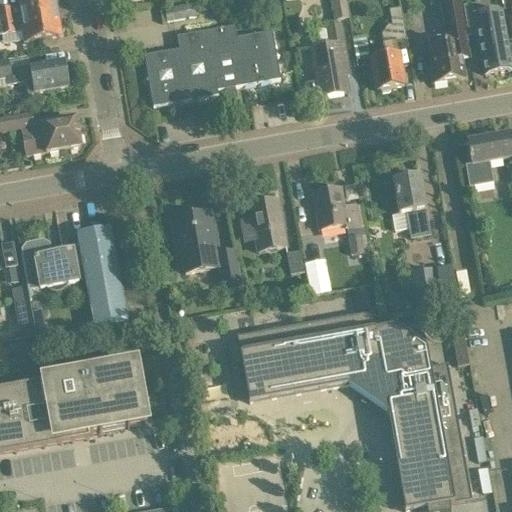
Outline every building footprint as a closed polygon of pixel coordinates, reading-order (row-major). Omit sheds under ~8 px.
[(0,0),(0,25),(13,23),(22,21),(55,16),(53,5),(56,3),(55,0),(0,0)] [(343,0),(330,0),(329,0),(334,24),(347,21),(348,21),(343,0)] [(444,39),(428,42),(429,51),(432,70),(429,71),(432,87),(463,81),(460,64),(469,63),(463,21),(459,2),(439,5),(444,39)] [(195,6),(164,12),(166,24),(197,19),(198,22),(216,18),(215,12),(214,13),(212,4),(195,7),(195,6)] [(476,7),(463,9),(465,19),(468,39),(477,37),(484,78),(510,73),(500,13),(478,17),(476,7)] [(384,58),(370,60),(376,93),(403,88),(398,56),(397,56),(395,45),(405,43),(399,10),(388,12),(391,27),(387,28),(381,37),(384,58)] [(57,26),(55,16),(22,21),(13,23),(0,25),(0,38),(24,34),(26,45),(59,39),(59,36),(61,35),(60,27),(57,26)] [(323,31),(307,33),(309,47),(329,44),(330,47),(310,51),(318,100),(319,100),(346,95),(347,95),(343,72),(347,71),(340,26),(335,27),(323,28),(323,31)] [(178,52),(143,58),(152,110),(218,98),(217,93),(279,82),(271,34),(236,41),(234,29),(176,39),(178,52)] [(362,39),(350,40),(353,63),(366,61),(362,39)] [(0,92),(3,92),(3,89),(18,87),(25,85),(28,97),(67,90),(67,88),(70,87),(68,75),(65,75),(63,63),(29,69),(9,72),(7,63),(0,64),(0,92)] [(31,116),(0,121),(0,136),(21,132),(26,161),(45,157),(45,158),(81,151),(76,122),(34,129),(31,116)] [(469,160),(462,161),(463,165),(470,164),(470,167),(463,168),(467,191),(492,186),(488,165),(506,162),(510,186),(511,185),(511,151),(510,138),(466,146),(469,160)] [(399,217),(406,216),(410,241),(429,238),(425,213),(425,212),(419,178),(393,183),(399,217)] [(340,193),(313,197),(319,233),(346,229),(347,233),(351,257),(363,255),(367,254),(358,208),(355,208),(353,209),(346,210),(343,210),(340,193)] [(277,204),(249,209),(258,256),(285,251),(277,204)] [(209,216),(171,222),(178,258),(182,258),(185,277),(219,271),(223,295),(239,292),(232,255),(217,257),(209,216)] [(110,230),(75,236),(94,335),(129,328),(110,230)] [(24,246),(20,253),(21,259),(29,304),(31,304),(28,293),(55,288),(55,290),(77,286),(75,271),(81,270),(78,254),(51,259),(49,247),(43,243),(24,246)] [(16,269),(14,256),(12,244),(2,246),(4,258),(7,271),(16,269)] [(298,254),(284,256),(288,278),(302,275),(298,254)] [(345,271),(346,288),(372,285),(370,269),(345,271)] [(411,276),(418,315),(441,311),(434,271),(411,276)] [(21,291),(11,293),(13,305),(23,303),(21,291)] [(25,316),(23,303),(13,305),(16,318),(25,316)] [(237,346),(225,348),(230,371),(241,369),(248,406),(348,388),(364,399),(360,404),(364,407),(368,410),(372,405),(388,416),(404,511),(418,511),(426,511),(450,511),(449,506),(471,503),(447,368),(429,371),(425,345),(424,344),(424,342),(422,339),(421,338),(420,336),(418,334),(416,333),(414,331),(412,330),(410,329),(407,329),(405,329),(403,328),(400,329),(375,333),(372,316),(236,340),(237,346)] [(195,320),(183,322),(185,334),(197,332),(195,320)] [(452,343),(456,370),(468,368),(463,340),(452,343)] [(38,352),(29,354),(31,366),(40,365),(38,352)] [(88,436),(98,434),(99,436),(100,436),(100,434),(127,429),(127,431),(129,431),(128,429),(144,426),(142,413),(143,413),(143,411),(141,411),(136,385),(138,384),(138,383),(136,383),(134,370),(127,371),(126,362),(117,364),(116,362),(115,363),(115,364),(88,369),(88,367),(86,368),(87,370),(60,374),(60,373),(58,373),(58,375),(49,376),(51,385),(0,394),(0,459),(89,443),(88,436)]
